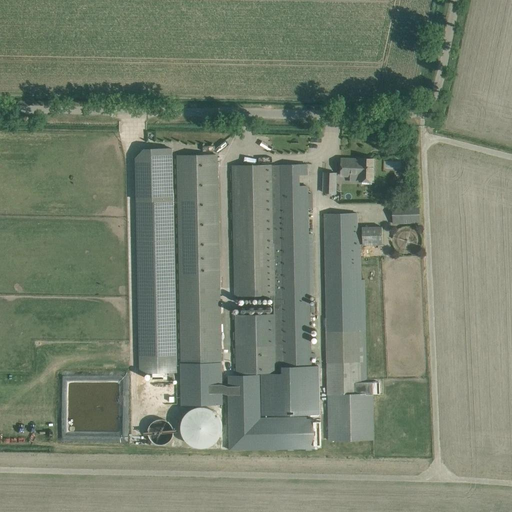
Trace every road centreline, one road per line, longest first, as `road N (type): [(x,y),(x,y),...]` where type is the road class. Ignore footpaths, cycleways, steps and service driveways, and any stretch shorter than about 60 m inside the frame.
road 1 (unclassified): [(418,112),(0,111)]
road 2 (unclassified): [(418,112),(439,81),(456,0)]
